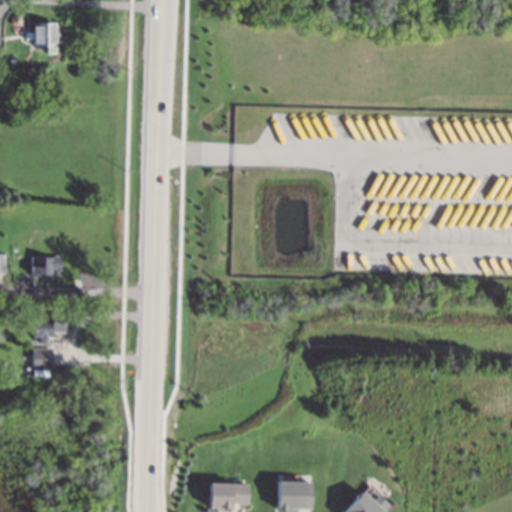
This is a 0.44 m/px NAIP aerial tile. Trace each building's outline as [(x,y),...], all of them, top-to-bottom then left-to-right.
[(53,45),(31,45),(31,23),(53,22),(53,45)] [(59,258),(58,269),(52,269),(52,274),(30,273),(31,257),(59,258)] [(64,313),(63,331),(50,330),(49,338),(45,338),(45,342),(37,341),(37,336),(30,336),(31,318),(48,318),(48,312),(64,313)] [(50,348),(49,364),(33,363),(33,348),(50,348)] [(15,367),(14,378),(6,378),(6,367),(15,367)] [(275,481),(310,481),(309,509),(295,508),(295,511),(283,511),(283,509),(274,509),(275,481)] [(207,482),(246,483),(246,503),(229,503),(229,509),(220,509),(220,510),(214,510),(214,507),(206,507),(207,482)] [(339,511),(360,491),(369,500),(375,494),(384,503),(379,509),(382,511),(339,511)]
